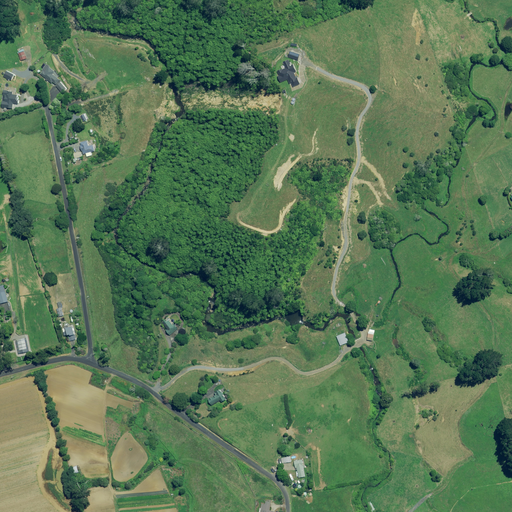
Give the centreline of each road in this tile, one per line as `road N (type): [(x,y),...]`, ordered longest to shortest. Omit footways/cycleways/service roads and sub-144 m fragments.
road 1 (unclassified): [(47,106),(88,361)]
road 2 (unclassified): [(88,361),(142,385),(276,481),(287,511)]
